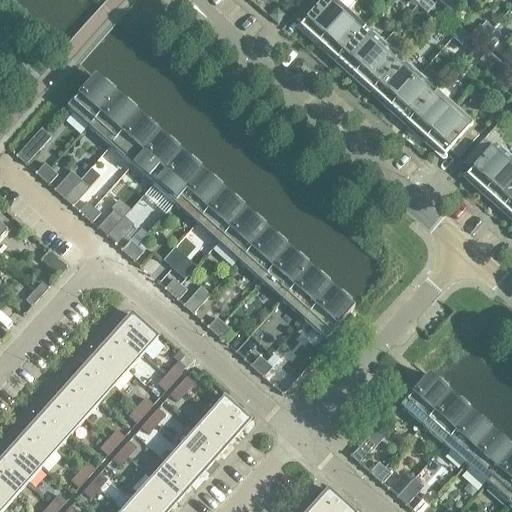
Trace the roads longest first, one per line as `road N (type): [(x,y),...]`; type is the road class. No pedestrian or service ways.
road 1 (residential): [(459,245),(177,0)]
road 2 (residential): [(101,268),(120,271),(301,432)]
road 3 (residential): [(301,432),(459,245)]
road 4 (residential): [(101,268),(96,249),(0,162)]
road 5 (residential): [(0,369),(85,272),(101,268)]
